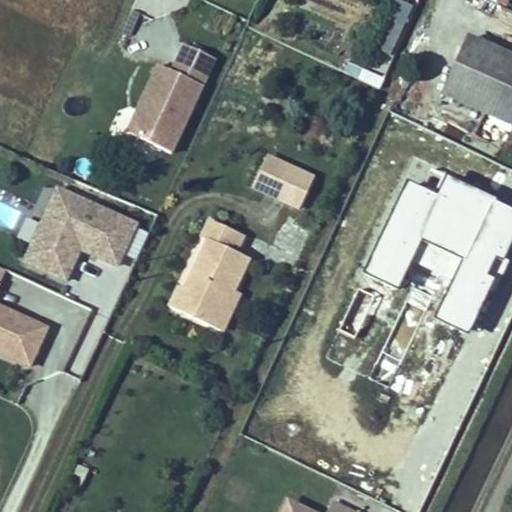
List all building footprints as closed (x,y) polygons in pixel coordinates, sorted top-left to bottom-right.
[(380,88),(411,3),(402,0),(390,0),(372,49),(385,54),(378,72),(349,62),(345,75),(380,88)] [(511,126),(511,58),(467,38),(442,94),(511,126)] [(127,131),(171,152),(216,57),(185,43),(172,70),(159,64),(127,131)] [(322,141),(295,128),(270,179),(285,186),(296,162),(308,168),(322,141)] [(118,266),(137,225),(60,189),(26,262),(67,281),(82,249),(118,266)] [(178,288),(169,309),(220,333),(238,295),(232,293),(247,260),(234,253),(242,237),(209,221),(201,239),(208,243),(185,291),(178,288)] [(126,255),(136,259),(147,233),(137,229),(126,255)] [(45,329),(7,312),(5,316),(0,313),(0,353),(27,366),(45,329)] [(80,489),(88,471),(80,467),(72,485),(80,489)] [(303,511),(288,504),(283,511),(351,511),(333,503),(328,511),(303,511)]
